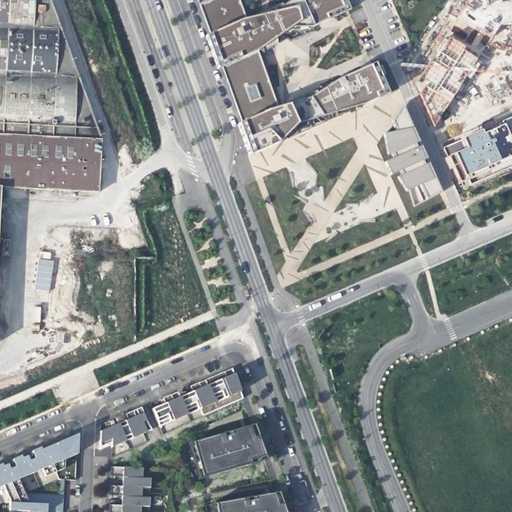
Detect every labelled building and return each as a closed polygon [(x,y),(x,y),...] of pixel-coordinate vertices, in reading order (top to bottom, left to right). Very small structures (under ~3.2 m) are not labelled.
[(0,0),(0,188),(99,189),(99,133),(77,133),(77,75),(58,75),(58,27),(36,27),(36,0),(0,0)] [(209,0),(198,5),(209,34),(221,67),(241,123),(252,154),(382,97),(368,67),(277,107),(257,51),(271,42),(273,44),(290,33),(288,30),(290,28),(294,28),(298,33),(308,28),(309,28),(317,24),(322,22),(344,11),(339,0),(289,0),(281,6),(281,4),(257,14),(257,17),(245,19),(238,0),(209,0)] [(511,0),(468,0),(459,15),(492,37),(501,26),(511,24),(511,0)] [(482,62),(445,37),(416,82),(423,87),(418,96),(433,128),(482,62)] [(440,192),(404,111),(382,134),(413,204),(440,192)] [(511,115),(500,121),(511,147),(511,115)] [(511,165),(511,147),(500,121),(442,148),(460,189),(511,165)] [(49,291),(54,261),(38,258),(34,288),(49,291)] [(201,409),(204,415),(242,399),(240,392),(233,374),(232,370),(230,370),(225,372),(206,381),(200,384),(191,388),(192,392),(180,397),(178,393),(176,394),(171,396),(163,399),(165,404),(162,405),(151,409),(159,427),(164,425),(188,415),(192,413),(201,409)] [(100,432),(99,450),(111,445),(111,448),(128,440),(144,433),(151,430),(150,429),(155,428),(144,414),(142,409),(137,411),(135,411),(134,412),(126,415),(128,420),(123,422),(119,424),(117,424),(116,425),(109,427),(101,431),(100,431),(100,432)] [(254,433),(251,425),(245,427),(241,428),(192,442),(187,444),(198,480),(202,479),(264,460),(257,442),(254,433)] [(0,487),(3,486),(10,501),(10,503),(29,504),(24,494),(18,480),(34,473),(42,470),(45,477),(57,472),(64,469),(64,460),(77,455),(77,435),(70,438),(59,443),(50,447),(44,449),(40,451),(31,455),(28,456),(21,459),(12,463),(8,465),(1,468),(0,468),(0,487)] [(149,488),(150,479),(142,479),(142,468),(110,467),(110,476),(122,477),(122,481),(122,487),(141,487),(149,488)] [(149,507),(149,498),(141,498),(141,487),(122,487),(109,486),(109,496),(121,496),(121,502),(121,506),(141,506),(149,507)] [(279,500),(276,493),(271,494),(265,495),(215,504),(210,505),(211,511),(282,511),(282,510),(279,500)] [(62,511),(63,506),(47,505),(29,504),(10,503),(9,511),(30,511),(62,511)]
